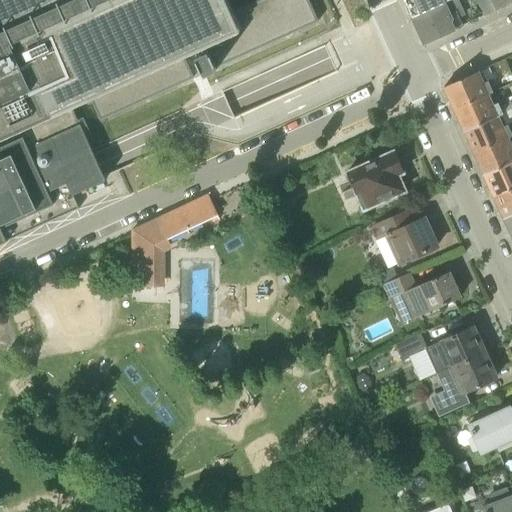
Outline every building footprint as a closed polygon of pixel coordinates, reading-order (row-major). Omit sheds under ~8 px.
[(106,179),(104,175),(99,165),(92,149),(70,100),(89,92),(101,118),(193,77),(182,50),(208,39),(219,65),(318,20),(309,0),(0,0),(0,240),(57,215),(52,204),(106,179)] [(405,0),(407,3),(405,5),(409,13),(411,13),(413,17),(443,3),(449,0),(405,0)] [(478,0),(485,15),(497,10),(491,0),(478,0)] [(511,0),(491,0),(497,10),(511,2),(511,0)] [(443,3),(413,17),(424,42),(463,24),(457,10),(449,14),(443,3)] [(208,49),(195,55),(204,74),(216,68),(208,49)] [(503,72),(510,69),(505,58),(498,61),(503,72)] [(455,107),(487,92),(493,90),(488,79),(482,81),(477,70),(444,85),(455,107)] [(487,92),(455,107),(464,129),(497,115),(503,112),(498,101),(492,103),(487,92)] [(497,115),(464,129),(474,152),(507,136),(511,133),(511,120),(502,125),(497,115)] [(511,146),(507,136),(474,152),(484,173),(511,160),(511,146)] [(395,149),(346,171),(356,193),(360,191),(367,206),(405,189),(398,173),(405,170),(395,149)] [(511,160),(484,173),(494,195),(511,186),(511,160)] [(511,186),(494,195),(504,217),(511,212),(511,186)] [(132,236),(132,285),(165,286),(165,252),(171,248),(166,239),(218,215),(211,201),(209,195),(132,231),(132,236)] [(401,212),(373,224),(379,238),(382,236),(388,234),(400,261),(438,244),(425,215),(413,221),(406,224),(401,212)] [(324,280),(322,263),(307,265),(308,281),(324,280)] [(377,273),(382,284),(397,278),(392,266),(377,273)] [(461,296),(450,270),(416,285),(411,272),(397,278),(382,284),(387,297),(406,289),(417,315),(461,296)] [(436,374),(448,369),(486,352),(485,349),(486,345),(484,340),(480,338),(474,325),(425,347),(419,334),(396,344),(402,359),(425,349),(436,374)] [(444,391),(430,397),(438,416),(470,402),(465,391),(497,377),(486,352),(436,374),(444,391)] [(482,453),(511,439),(511,410),(510,406),(469,424),(482,453)] [(362,444),(350,449),(353,455),(356,462),(368,457),(365,450),(362,444)] [(492,504),(471,511),(511,511),(511,495),(511,496),(507,498),(503,488),(488,494),(492,504)] [(294,511),(295,511),(305,507),(300,496),(289,501),(294,511)] [(452,511),(449,503),(425,511),(452,511)]
